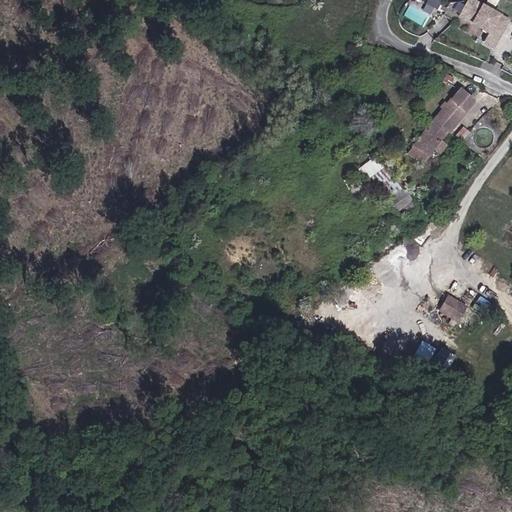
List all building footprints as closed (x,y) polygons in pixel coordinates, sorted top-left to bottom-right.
[(428,0),(424,10),(435,14),(439,0),(428,0)] [(460,0),(458,0),(454,8),(460,11),(465,3),(460,0)] [(510,23),(473,3),(469,4),(461,19),(490,35),(485,44),(495,49),(510,23)] [(410,4),(403,15),(422,26),(429,15),(410,4)] [(474,103),(462,92),(451,104),(447,108),(437,119),(449,130),(474,103)] [(447,100),(443,105),(447,108),(451,104),(447,100)] [(417,143),(429,154),(436,146),(441,150),(448,142),(443,139),(449,130),(437,119),(417,143)] [(411,150),(424,161),(429,154),(417,143),(411,150)] [(372,157),(360,167),(369,177),(381,167),(372,157)] [(413,200),(404,188),(389,200),(397,211),(413,200)] [(496,287),(477,276),(462,300),(480,312),(496,287)]
